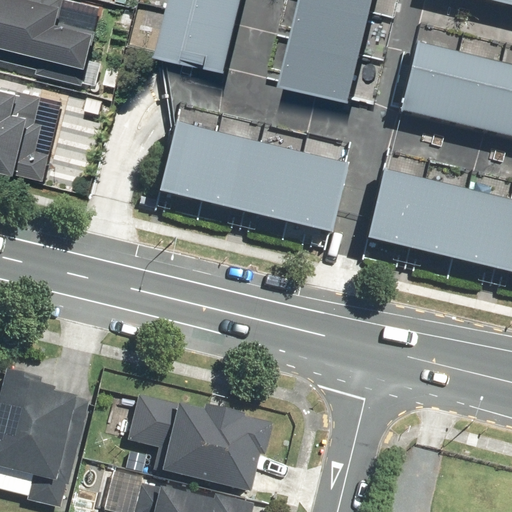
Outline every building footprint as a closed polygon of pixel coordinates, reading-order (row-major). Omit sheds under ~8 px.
[(0,0),(0,56),(42,67),(41,72),(87,84),(88,81),(101,84),(106,61),(97,59),(104,30),(66,20),(70,3),(67,2),(67,0),(0,0)] [(230,31),(238,0),(166,0),(163,15),(230,31)] [(363,18),(367,0),(298,0),(297,2),(363,18)] [(353,61),(363,18),(297,2),(287,46),(353,61)] [(220,74),(230,31),(163,15),(153,58),(220,74)] [(402,110),(445,120),(461,53),(418,42),(402,110)] [(343,104),(353,61),(287,46),(277,89),(343,104)] [(445,120),(488,130),(505,63),(461,53),(445,120)] [(488,130),(511,136),(511,64),(505,63),(488,130)] [(44,105),(0,94),(0,163),(23,169),(22,172),(48,178),(54,151),(42,148),(48,121),(40,120),(44,105)] [(220,132),(177,122),(160,191),(203,202),(220,132)] [(263,143),(220,132),(203,202),(246,213),(263,143)] [(306,153),(263,143),(246,213),(289,223),(306,153)] [(349,164),(306,153),(289,223),(332,234),(349,164)] [(432,180),(389,170),(372,238),(415,249),(432,180)] [(474,191),(432,180),(415,249),(457,259),(474,191)] [(511,219),(511,200),(474,191),(457,259),(499,270),(511,219)] [(511,219),(499,270),(511,272),(511,219)] [(29,371),(11,367),(0,410),(0,463),(36,472),(29,499),(64,508),(91,399),(79,396),(80,394),(58,388),(59,384),(44,381),(46,375),(29,371)] [(181,404),(141,395),(131,439),(161,446),(156,468),(253,491),(263,451),(269,453),(276,421),(247,415),(248,410),(209,401),(208,407),(182,401),(181,404)] [(253,511),(257,500),(218,492),(217,497),(162,484),(161,487),(144,483),(137,511),(253,511)]
